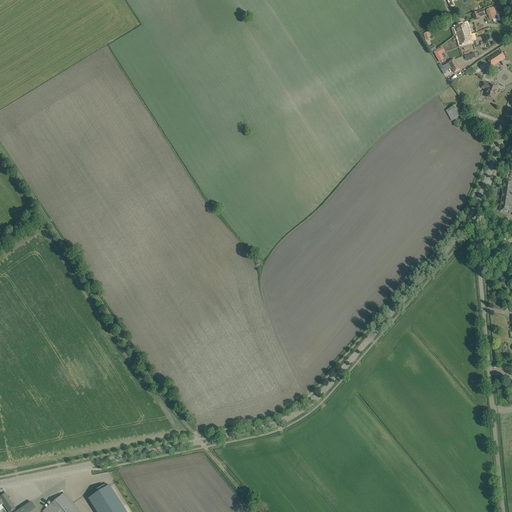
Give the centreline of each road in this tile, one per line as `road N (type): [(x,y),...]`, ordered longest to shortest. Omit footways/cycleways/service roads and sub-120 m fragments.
road 1 (unclassified): [(0,483),(283,420),(319,394),(469,218)]
road 2 (track): [(0,149),(147,377),(258,511)]
road 3 (unclassified): [(503,511),(469,218)]
